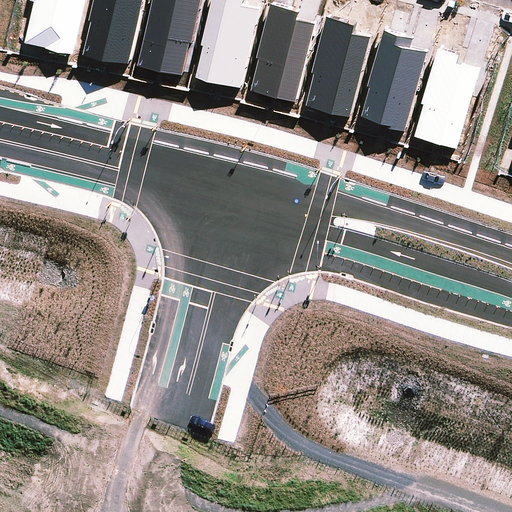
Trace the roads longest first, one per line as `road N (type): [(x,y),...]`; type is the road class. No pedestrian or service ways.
road 1 (secondary): [(511,305),(232,215)]
road 2 (secondary): [(242,177),(511,258)]
road 3 (track): [(241,382),(299,437),(481,511)]
road 4 (secondary): [(0,117),(242,177)]
road 5 (secondary): [(232,215),(0,147)]
road 6 (tertiary): [(175,417),(232,215)]
road 7 (track): [(175,417),(143,410),(122,452),(119,511)]
